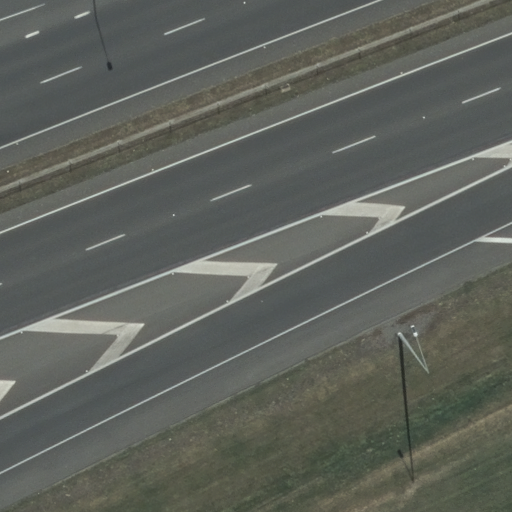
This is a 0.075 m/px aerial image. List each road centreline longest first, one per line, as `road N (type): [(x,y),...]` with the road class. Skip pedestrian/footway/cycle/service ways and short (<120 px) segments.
road 1 (motorway): [(511,195),(0,450)]
road 2 (motorway): [(511,87),(0,289)]
road 3 (motorway): [(0,103),(259,0)]
